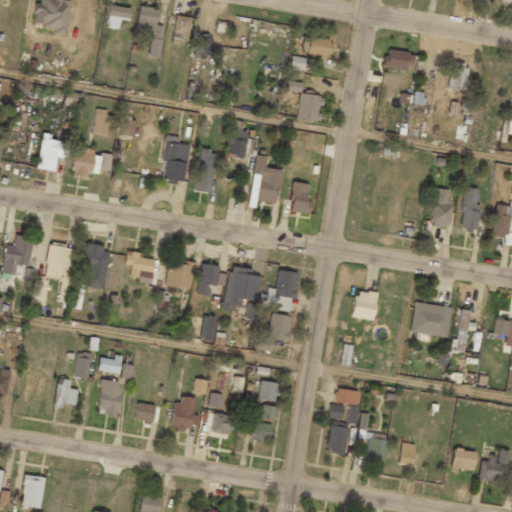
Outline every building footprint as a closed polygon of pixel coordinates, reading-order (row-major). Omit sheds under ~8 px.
[(63,34),(68,0),(35,0),(33,23),(40,24),(39,30),(63,34)] [(116,29),(118,19),(127,21),(129,8),(108,5),(105,27),(116,29)] [(155,25),(156,8),(137,6),(133,38),(148,39),(146,56),(158,58),(162,26),(155,25)] [(171,38),(186,40),(188,17),(173,16),(171,38)] [(210,37),(195,36),(194,57),(209,58),(210,37)] [(302,36),(299,52),(328,57),(331,41),(302,36)] [(382,68),(407,70),(409,52),(384,50),(382,68)] [(288,68),(302,69),(303,58),(289,56),(288,68)] [(463,91),(467,65),(449,63),(446,88),(463,91)] [(294,82),(294,87),(290,86),(291,82),(285,81),(284,90),(299,91),(300,83),(294,82)] [(317,121),(320,96),(298,94),(294,119),(317,121)] [(111,116),(104,116),(105,110),(93,109),(91,132),(109,134),(111,116)] [(132,136),(134,120),(120,119),(119,134),(132,136)] [(248,132),(229,129),(225,155),(243,158),(248,132)] [(177,137),(163,135),(159,179),(182,181),(186,145),(176,144),(177,137)] [(68,173),(85,176),(86,172),(96,174),(98,168),(109,170),(112,157),(92,152),(93,150),(74,146),(68,173)] [(209,193),(214,151),(197,150),(192,191),(209,193)] [(263,168),(265,156),(253,155),(248,200),(274,203),(278,170),(263,168)] [(308,202),(304,201),(306,184),(291,182),(287,210),(307,213),(308,202)] [(457,228),(475,231),(478,205),(474,204),(476,189),(463,187),(457,228)] [(446,228),(450,200),(446,200),(447,190),(432,188),(427,225),(446,228)] [(511,230),(511,207),(494,205),(489,233),(511,237),(511,230)] [(0,267),(0,272),(13,274),(14,264),(26,266),(30,242),(21,240),(21,236),(13,235),(11,246),(3,244),(0,267)] [(81,244),(76,267),(88,269),(85,287),(100,290),(108,249),(81,244)] [(127,276),(136,278),(135,282),(148,284),(152,260),(140,257),(141,253),(124,250),(122,265),(129,266),(127,276)] [(193,263),(181,260),(180,264),(167,262),(163,285),(188,290),(193,263)] [(216,273),(216,265),(197,264),(196,294),(207,295),(208,285),(222,286),(223,274),(216,273)] [(258,276),(249,275),(250,269),(226,266),(221,311),(228,311),(229,306),(239,307),(240,299),(255,301),(258,276)] [(294,272),(276,270),(273,288),(265,288),(263,302),(275,304),(274,310),(289,312),(294,272)] [(33,279),(30,304),(44,306),(47,281),(33,279)] [(349,317),(370,320),(374,293),(353,290),(349,317)] [(449,308),(412,302),(407,331),(444,338),(449,308)] [(467,311),(459,309),(451,350),(460,352),(465,330),(471,331),(472,323),(465,322),(467,311)] [(253,350),(270,352),(271,340),(285,341),(289,316),(269,313),(266,336),(255,335),(253,350)] [(211,340),(212,317),(200,316),(198,340),(211,340)] [(510,346),(511,335),(511,322),(492,318),(489,334),(503,336),(502,345),(510,346)] [(76,351),(71,376),(85,379),(90,354),(76,351)] [(98,355),(95,370),(116,374),(119,359),(98,355)] [(131,365),(121,364),(119,377),(129,378),(131,365)] [(205,380),(193,378),(190,392),(202,395),(205,380)] [(68,380),(55,379),(52,405),(73,407),(75,389),(67,388),(68,380)] [(96,414),(117,415),(118,381),(98,380),(96,414)] [(255,399),(272,401),(274,383),(257,381),(255,399)] [(333,402),(353,405),(356,392),(336,388),(333,402)] [(218,408),(220,394),(208,393),(206,406),(218,408)] [(193,398),(179,397),(178,403),(172,403),(170,429),(188,431),(188,425),(196,426),(197,415),(191,414),(193,398)] [(132,419),(149,422),(153,406),(135,402),(132,419)] [(338,419),(340,406),(328,404),(325,417),(338,419)] [(273,407),(260,405),(258,418),(271,420),(273,407)] [(354,424),(356,406),(346,405),(345,423),(354,424)] [(228,434),(229,415),(211,414),(209,433),(228,434)] [(268,424),(251,422),(249,442),(266,444),(268,424)] [(341,455),(346,428),(328,425),(324,452),(341,455)] [(366,435),(363,460),(381,462),(384,436),(366,435)] [(409,466),(413,445),(399,442),(395,464),(409,466)] [(472,451),(450,449),(448,468),(471,470),(472,451)] [(475,480),(501,484),(507,451),(496,449),(495,456),(487,455),(486,462),(478,461),(475,480)] [(369,471),(379,473),(380,463),(371,461),(369,471)] [(18,506),(37,509),(42,478),(23,474),(18,506)] [(156,511),(158,497),(138,496),(136,511),(156,511)]
